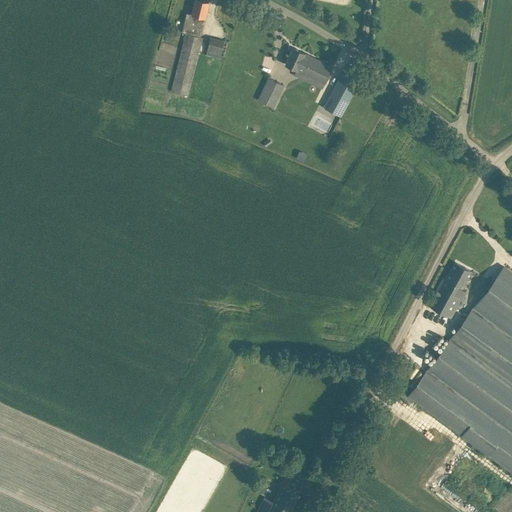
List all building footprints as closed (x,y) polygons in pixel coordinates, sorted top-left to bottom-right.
[(203,0),(194,0),(192,14),(205,17),(206,11),(208,1),(203,0)] [(186,33),(172,91),(188,95),(202,37),(200,36),(202,26),(184,22),(182,32),(186,33)] [(206,54),(220,57),(223,40),(210,37),(206,54)] [(285,63),(325,82),(332,66),(293,47),(285,63)] [(323,106),(341,116),(360,80),(342,71),(323,106)] [(258,99),(273,106),(283,85),(269,78),(258,99)] [(462,287),(471,270),(455,261),(446,278),(443,277),(428,304),(451,317),(466,289),(462,287)] [(409,395),(511,471),(511,271),(505,266),(409,395)] [(289,511),(299,494),(281,485),(273,501),(264,497),(256,511),(289,511)]
